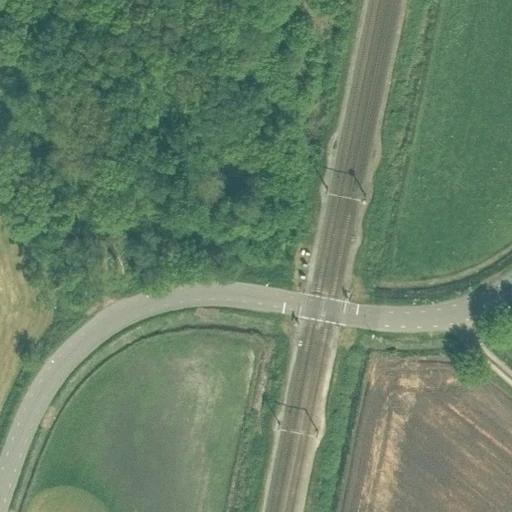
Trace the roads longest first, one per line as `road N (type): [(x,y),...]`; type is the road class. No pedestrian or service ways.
road 1 (tertiary): [(0,490),(36,399),(62,359),(116,312),(223,290),(314,306)]
road 2 (track): [(116,312),(82,192),(0,107)]
road 3 (tertiary): [(342,310),(469,308),(511,275)]
